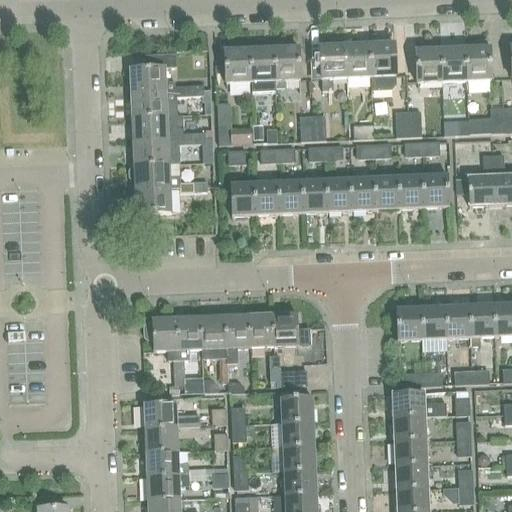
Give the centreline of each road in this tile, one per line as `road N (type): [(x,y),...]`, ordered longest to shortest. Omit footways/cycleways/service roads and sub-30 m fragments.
road 1 (residential): [(104,285),(94,254),(84,8)]
road 2 (residential): [(104,285),(344,276)]
road 3 (residential): [(354,511),(344,276)]
road 4 (residential): [(84,8),(276,0)]
road 5 (residential): [(102,456),(95,333),(104,285)]
road 6 (residential): [(344,276),(511,268)]
